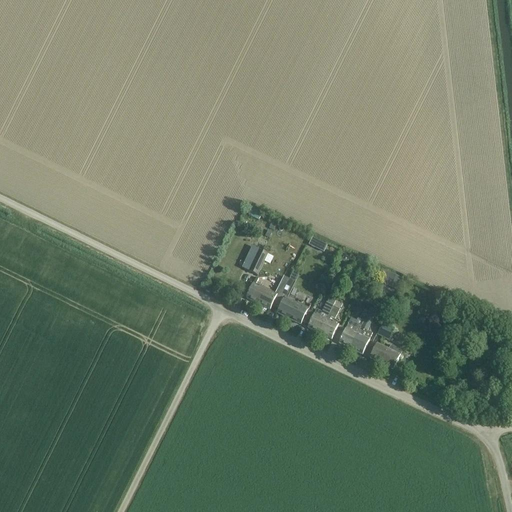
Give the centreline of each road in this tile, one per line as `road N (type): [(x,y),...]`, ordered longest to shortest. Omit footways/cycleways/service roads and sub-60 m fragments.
road 1 (unclassified): [(509,511),(486,434),(222,309)]
road 2 (unclassified): [(222,309),(0,200)]
road 3 (unclassified): [(121,511),(222,309)]
